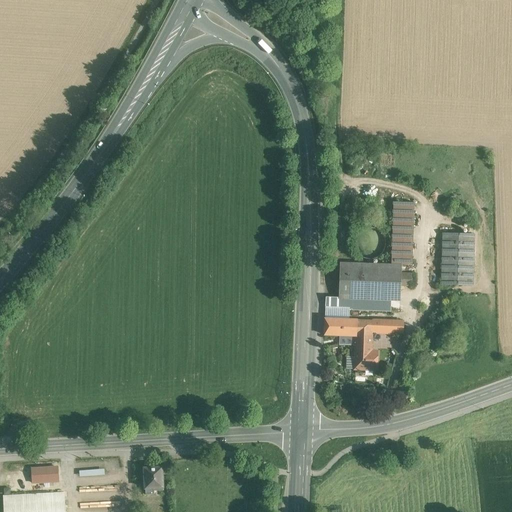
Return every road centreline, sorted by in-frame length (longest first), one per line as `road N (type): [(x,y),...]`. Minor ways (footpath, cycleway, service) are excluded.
road 1 (tertiary): [(303,430),(305,130),(264,49)]
road 2 (tertiary): [(0,447),(303,430)]
road 3 (primary): [(151,74),(109,143),(0,281)]
road 4 (tertiary): [(303,430),(386,424),(511,384)]
road 5 (primary): [(151,74),(207,40),(234,37),(264,49)]
